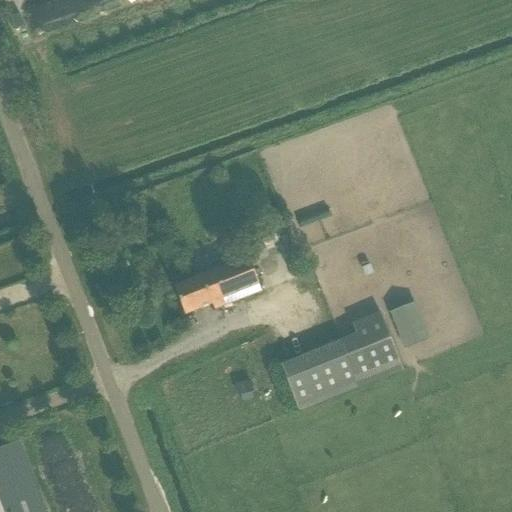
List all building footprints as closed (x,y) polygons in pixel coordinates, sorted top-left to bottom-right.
[(68,0),(77,21),(131,0),(68,0)] [(308,245),(327,239),(319,216),(301,222),(308,245)] [(233,303),(262,291),(250,258),(174,287),(185,315),(212,304),(214,310),(233,303)] [(287,360),(303,406),(410,369),(389,310),(357,321),(362,334),(287,360)] [(0,448),(0,511),(44,511),(18,442),(0,448)]
